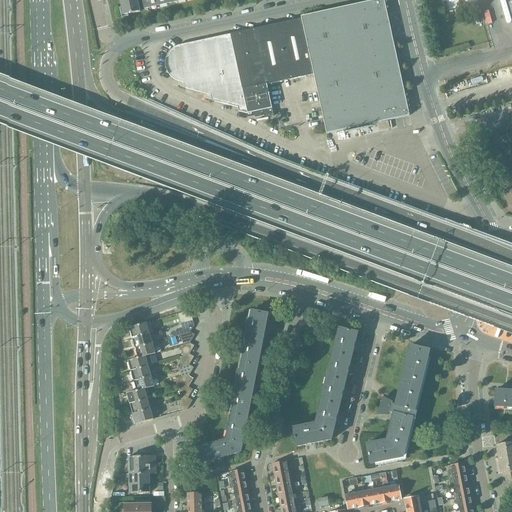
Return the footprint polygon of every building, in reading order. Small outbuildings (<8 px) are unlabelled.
[(120,0),(123,15),(140,12),(137,0),(120,0)] [(156,0),(142,0),(144,9),(158,6),(156,0)] [(301,19),(314,75),(325,125),(327,134),(336,132),(409,116),(384,0),(377,0),(301,17),(301,19)] [(267,85),(314,75),(301,19),(188,44),(180,45),(176,47),(172,49),(169,52),(167,55),(166,59),(165,63),(166,68),(167,71),(169,75),(172,78),(176,80),(180,82),(183,82),(185,88),(176,86),(185,88),(211,95),(212,100),(203,98),(203,99),(238,108),(239,111),(235,110),(247,114),(248,118),(257,116),(256,111),(263,110),(265,118),(274,116),(267,85)] [(495,131),(495,130),(481,143),(482,144),(482,143),(511,173),(511,185),(505,192),(508,204),(511,205),(511,128),(506,130),(507,135),(500,137),(495,131)] [(230,143),(224,158),(378,216),(384,199),(230,143)] [(511,249),(490,308),(511,316),(511,249)] [(441,281),(447,284),(449,278),(443,275),(441,281)] [(178,314),(181,324),(193,321),(190,310),(178,314)] [(263,341),(268,314),(252,311),(250,320),(248,320),(246,328),(248,329),(247,337),(263,341)] [(181,324),(184,334),(190,332),(194,326),(193,321),(181,324)] [(129,328),(132,339),(149,334),(153,332),(150,322),(146,323),(129,328)] [(352,358),(358,333),(339,328),(333,353),(352,358)] [(180,335),(183,345),(190,343),(195,335),(190,332),(184,334),(180,335)] [(132,339),(134,349),(152,343),(149,334),(132,339)] [(175,337),(168,338),(170,346),(177,344),(175,337)] [(243,355),(242,363),(258,367),(263,341),(247,337),(245,346),(243,346),(241,354),(243,355)] [(134,349),(137,358),(137,359),(145,356),(145,357),(150,355),(155,354),(152,343),(134,349)] [(180,346),(183,356),(189,354),(194,346),(190,343),(183,345),(180,346)] [(366,444),(370,464),(403,457),(429,351),(410,346),(395,406),(392,405),(392,404),(392,403),(392,402),(391,401),(383,398),(379,415),(387,415),(388,415),(389,415),(390,414),(390,413),(393,414),(387,440),(366,444)] [(333,353),(327,377),(346,382),(352,358),(333,353)] [(180,357),(183,367),(189,365),(194,357),(189,354),(183,356),(180,357)] [(128,361),(131,372),(148,366),(147,362),(151,361),(150,355),(145,357),(145,356),(137,359),(137,358),(128,361)] [(238,381),(237,389),(253,392),(258,367),(242,363),(240,372),(238,371),(236,380),(238,381)] [(179,368),(182,378),(189,376),(193,368),(189,365),(183,367),(179,368)] [(131,372),(134,381),(151,376),(148,366),(131,372)] [(134,381),(136,391),(136,392),(144,389),(144,390),(154,387),(152,380),(157,379),(156,375),(151,376),(134,381)] [(179,379),(182,389),(188,387),(193,379),(189,376),(182,378),(179,379)] [(327,377),(321,401),(340,406),(346,382),(327,377)] [(178,390),(181,400),(188,398),(193,390),(188,387),(182,389),(178,390)] [(127,394),(130,404),(147,399),(144,390),(144,389),(136,392),(136,391),(127,394)] [(233,406),(232,415),(248,418),(253,392),(237,389),(235,398),(233,397),(231,406),(233,406)] [(494,407),(511,408),(511,390),(495,390),(494,407)] [(188,398),(181,400),(178,401),(181,411),(187,409),(192,401),(188,398)] [(130,404),(133,415),(150,409),(147,399),(130,404)] [(321,401),(315,423),(319,443),(331,440),(340,406),(321,401)] [(150,409),(133,415),(136,425),(153,419),(150,409)] [(228,432),(227,441),(231,456),(239,453),(240,447),(242,448),(243,443),(248,418),(232,415),(230,423),(228,423),(226,432),(228,432)] [(315,423),(293,428),(297,447),(319,443),(315,423)] [(231,456),(227,441),(198,449),(202,464),(231,456)] [(511,442),(496,445),(500,473),(501,473),(501,474),(502,474),(502,473),(510,472),(511,480),(511,479),(511,442)] [(145,453),(145,450),(140,450),(140,457),(129,457),(130,494),(150,493),(149,478),(164,478),(164,474),(156,474),(155,456),(146,457),(146,453),(145,453)] [(272,464),(274,475),(288,472),(288,473),(292,472),(291,467),(287,468),(286,461),(272,464)] [(449,472),(450,477),(467,474),(465,463),(451,465),(452,472),(449,472)] [(229,478),(229,483),(246,480),(244,469),(230,472),(232,478),(229,478)] [(274,475),(276,486),(290,483),(290,484),(293,483),(293,479),(290,479),(288,473),(288,472),(274,475)] [(454,482),(455,488),(469,485),(467,474),(450,477),(451,483),(454,482)] [(234,488),(235,494),(249,491),(246,480),(229,483),(231,489),(234,488)] [(383,488),(377,489),(380,503),(391,501),(388,487),(387,481),(382,482),(383,488)] [(276,486),(279,497),(292,494),(290,484),(290,483),(276,486)] [(399,485),(388,487),(391,501),(401,499),(399,485)] [(453,494),(455,499),(471,496),(469,485),(455,488),(456,494),(453,494)] [(377,489),(366,491),(369,505),(380,503),(377,489)] [(232,501),(233,506),(251,502),(249,491),(235,494),(236,500),(232,501)] [(366,491),(355,493),(358,508),(369,505),(366,491)] [(187,493),(187,505),(205,504),(205,499),(201,499),(201,493),(187,493)] [(358,508),(355,493),(345,495),(347,510),(358,508)] [(279,497),(281,508),(298,505),(297,500),(294,500),(292,494),(279,497)] [(404,499),(406,510),(420,507),(418,496),(404,499)] [(458,504),(460,510),(473,507),(471,496),(455,499),(456,504),(458,504)] [(318,500),(319,507),(328,505),(327,498),(318,500)] [(149,505),(149,502),(144,502),(136,502),(136,506),(126,506),(120,506),(120,511),(158,511),(162,511),(150,511),(150,505),(149,505)] [(238,510),(238,511),(252,511),(251,502),(233,506),(234,511),(238,510)]
